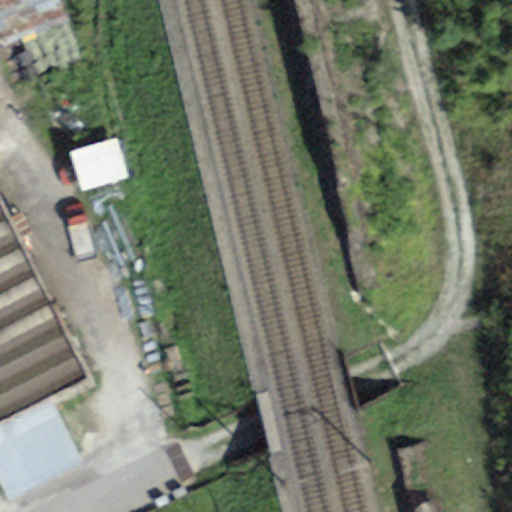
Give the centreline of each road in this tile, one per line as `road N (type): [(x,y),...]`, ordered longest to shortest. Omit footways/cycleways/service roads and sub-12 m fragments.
road 1 (track): [(462,491),(446,313),(459,247),(398,0)]
road 2 (track): [(82,511),(370,377),(413,349),(446,313)]
